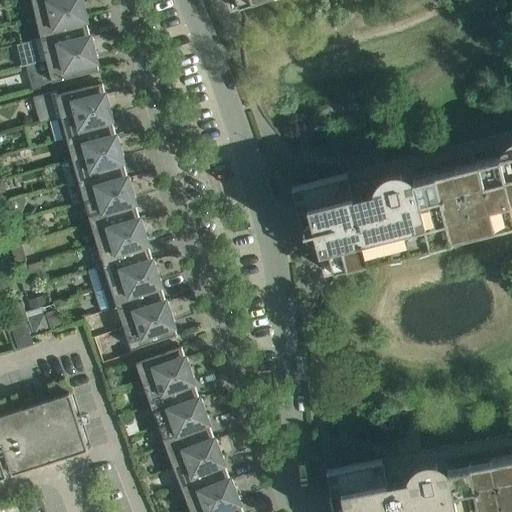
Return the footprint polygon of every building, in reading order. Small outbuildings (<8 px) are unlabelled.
[(31,0),(36,17),(84,5),(82,0),(31,0)] [(41,38),(87,27),(85,16),(87,15),(84,5),(36,17),(41,38)] [(41,38),(17,44),(22,65),(25,65),(32,63),(46,59),(95,47),(92,37),(90,37),(87,27),(41,38)] [(46,59),(32,63),(37,83),(44,81),(46,87),(54,85),(53,81),(98,69),(95,58),(97,57),(95,47),(46,59)] [(57,95),(56,91),(33,97),(40,122),(49,119),(49,120),(61,117),(109,104),(107,94),(105,95),(102,83),(57,95)] [(49,120),(55,141),(66,138),(113,126),(110,115),(112,115),(109,104),(61,117),(49,120)] [(72,159),(120,146),(118,136),(116,137),(113,126),(66,138),(72,159)] [(511,139),(510,140),(507,142),(505,144),(506,145),(508,153),(497,156),(414,177),(403,180),(400,172),(401,171),(398,170),(395,170),(393,170),(389,170),(387,171),(384,172),(382,174),(379,176),(379,177),(382,186),(352,194),(346,172),(292,186),(303,231),(313,229),(324,270),(511,222),(511,139)] [(124,168),(121,157),(123,156),(120,146),(72,159),(61,162),(67,184),(124,168)] [(84,201),(132,188),(129,178),(127,178),(124,168),(67,184),(72,205),(84,201)] [(136,209),(133,198),(135,198),(132,188),(84,201),(90,223),(136,209)] [(9,202),(8,200),(0,202),(0,218),(2,225),(15,222),(9,202)] [(136,209),(90,223),(97,244),(145,229),(141,219),(140,220),(136,209)] [(20,232),(16,221),(15,222),(2,225),(6,239),(7,239),(18,236),(20,232)] [(103,264),(149,250),(146,240),(148,239),(145,229),(97,244),(103,264)] [(157,270),(154,260),(152,261),(149,250),(103,264),(88,269),(94,290),(157,270)] [(116,306),(117,306),(162,292),(159,281),(161,280),(157,270),(94,290),(101,311),(116,306)] [(123,327),(171,311),(167,301),(166,302),(162,292),(117,306),(123,327)] [(43,295),(27,300),(29,310),(44,306),(47,305),(43,295)] [(15,321),(26,318),(24,312),(21,302),(11,306),(15,321)] [(29,310),(26,311),(27,317),(33,336),(36,334),(51,330),(45,311),(44,306),(29,310)] [(171,311),(123,327),(131,349),(157,340),(176,333),(172,322),(174,321),(171,311)] [(190,367),(187,357),(185,358),(181,347),(136,362),(143,384),(190,367)] [(150,404),(195,388),(192,378),(193,377),(190,367),(143,384),(150,404)] [(195,388),(150,404),(158,425),(205,408),(201,398),(199,399),(195,388)] [(0,476),(5,475),(0,461),(0,443),(1,443),(12,474),(87,449),(69,392),(0,414),(0,476)] [(165,446),(210,429),(206,419),(208,418),(205,408),(158,425),(165,446)] [(133,415),(122,419),(128,436),(139,431),(133,415)] [(210,429),(165,446),(173,466),(220,448),(216,439),(214,439),(210,429)] [(226,469),(222,459),(224,458),(220,448),(173,466),(181,487),(226,469)] [(386,480),(382,458),(326,469),(334,511),(511,511),(511,454),(437,469),(435,460),(436,459),(433,459),(430,458),(425,458),(421,460),(419,460),(416,462),(414,464),(415,464),(416,474),(386,480)] [(236,489),(232,479),(230,480),(226,469),(181,487),(189,507),(236,489)] [(235,511),(242,509),(238,499),(239,498),(236,489),(189,507),(191,511),(235,511)] [(33,500),(23,503),(25,510),(35,507),(33,500)]
